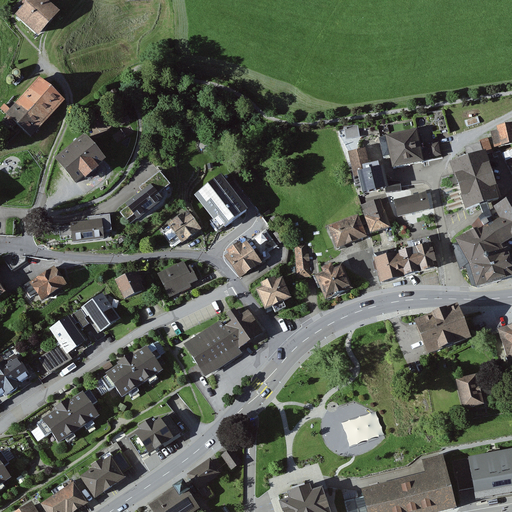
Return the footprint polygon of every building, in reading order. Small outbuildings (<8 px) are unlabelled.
[(41,0),(31,0),(16,19),(38,37),(58,13),(41,0)] [(7,113),(30,139),(66,107),(43,81),(7,113)] [(511,145),(511,126),(497,129),(498,133),(492,134),(493,145),(496,145),(496,148),(511,145)] [(89,127),(57,151),(78,178),(109,153),(89,127)] [(358,128),(345,130),(347,142),(360,140),(358,128)] [(417,132),(385,139),(393,172),(425,164),(417,132)] [(367,151),(349,154),(353,180),(359,179),(362,197),(387,193),(388,197),(402,194),(400,186),(388,189),(384,169),(371,172),(367,151)] [(486,154),(450,166),(466,214),(501,203),(486,154)] [(142,193),(126,206),(139,223),(165,202),(161,196),(173,187),(160,171),(139,188),(142,193)] [(222,177),(193,198),(220,234),(249,213),(222,177)] [(427,195),(394,202),(398,218),(431,211),(427,195)] [(381,201),(360,207),(371,236),(391,229),(381,201)] [(500,222),(454,246),(457,258),(460,271),(466,269),(472,287),(477,289),(511,279),(511,260),(509,250),(503,251),(502,247),(511,241),(511,201),(494,211),(500,222)] [(189,213),(169,225),(182,246),(202,233),(189,213)] [(89,223),(70,224),(72,245),(105,243),(104,234),(111,232),(110,216),(88,219),(89,223)] [(359,217),(329,229),(337,250),(343,248),(358,242),(367,239),(359,217)] [(229,257),(226,259),(241,280),(262,266),(247,243),(242,247),(240,244),(227,253),(229,257)] [(308,244),(294,245),(298,277),(312,276),(308,244)] [(430,244),(373,260),(381,285),(400,280),(418,276),(424,274),(436,271),(430,244)] [(183,262),(157,275),(169,299),(199,284),(191,268),(188,270),(183,262)] [(323,276),(316,279),(327,302),(340,296),(352,291),(342,268),(334,271),(332,266),(321,271),(323,276)] [(54,267),(29,284),(41,303),(66,286),(54,267)] [(138,272),(115,282),(124,301),(142,293),(137,283),(142,281),(138,272)] [(263,290),(257,293),(267,313),(291,302),(282,282),(277,284),(275,280),(261,286),(263,290)] [(103,296),(82,310),(99,335),(119,321),(103,296)] [(241,356),(238,352),(263,335),(260,330),(243,306),(182,347),(205,380),(241,356)] [(457,310),(416,327),(429,358),(470,341),(458,314),(457,310)] [(69,318),(49,331),(66,357),(86,344),(69,318)] [(511,327),(497,332),(507,367),(511,365),(511,327)] [(163,372),(147,349),(107,377),(123,400),(163,372)] [(0,369),(0,399),(29,380),(15,360),(0,369)] [(475,376),(455,382),(463,413),(484,407),(475,376)] [(99,418),(83,394),(42,422),(58,446),(99,418)] [(141,432),(134,437),(148,456),(181,433),(168,415),(152,427),(149,422),(138,429),(141,432)] [(233,464),(244,457),(235,442),(224,449),(233,464)] [(511,495),(511,452),(453,464),(459,493),(476,490),(478,502),(511,495)] [(426,477),(361,493),(362,497),(344,501),(346,511),(456,511),(443,458),(422,463),(426,477)] [(91,472),(79,481),(94,502),(125,480),(110,459),(102,465),(100,461),(89,469),(91,472)] [(210,461),(187,477),(198,492),(221,476),(210,461)] [(0,486),(9,480),(0,466),(0,486)] [(73,484),(42,505),(46,511),(73,511),(86,503),(73,484)] [(184,485),(149,507),(152,511),(197,511),(201,510),(184,485)] [(312,494),(310,487),(278,497),(282,511),(328,511),(322,491),(312,494)]
